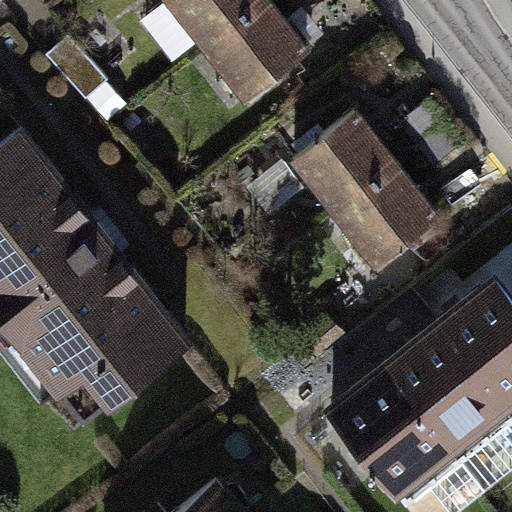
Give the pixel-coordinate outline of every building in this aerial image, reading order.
[(175,0),(197,29),(238,0),(175,0)] [(277,0),(238,0),(197,29),(241,88),(307,39),(277,0)] [(323,197),(390,148),(349,92),(282,141),(323,197)] [(185,329),(20,111),(0,125),(0,315),(73,413),(185,329)] [(390,148),(323,197),(365,255),(432,206),(390,148)] [(319,394),(398,491),(511,399),(511,284),(490,257),(319,394)] [(243,511),(211,470),(156,511),(243,511)]
